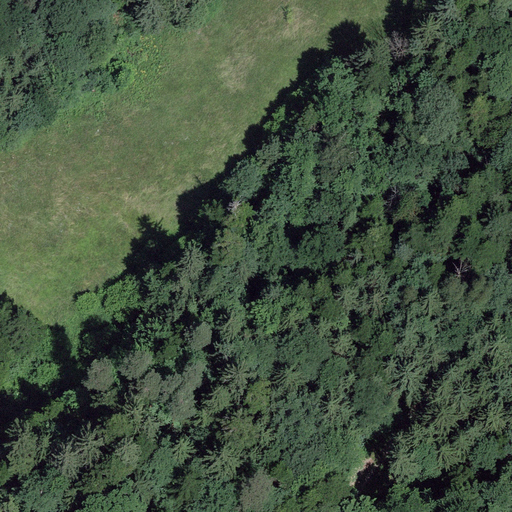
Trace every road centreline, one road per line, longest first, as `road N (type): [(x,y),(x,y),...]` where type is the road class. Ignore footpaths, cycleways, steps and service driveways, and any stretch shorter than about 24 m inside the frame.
road 1 (track): [(0,440),(358,176),(511,138)]
road 2 (track): [(345,511),(511,307)]
